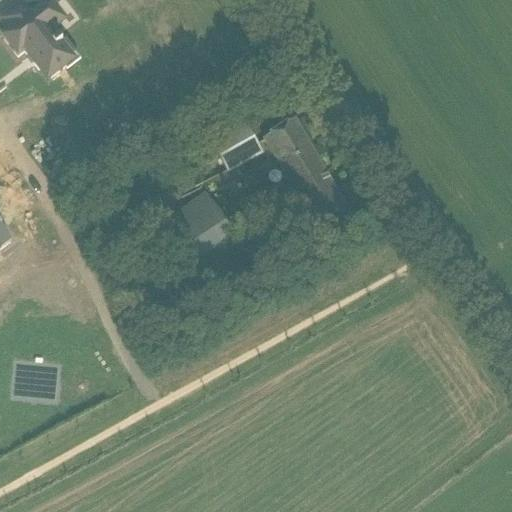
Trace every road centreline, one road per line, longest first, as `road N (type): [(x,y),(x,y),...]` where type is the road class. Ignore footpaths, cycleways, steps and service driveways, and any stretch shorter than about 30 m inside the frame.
road 1 (unclassified): [(511,339),(273,0)]
road 2 (residential): [(0,133),(44,192),(158,407)]
